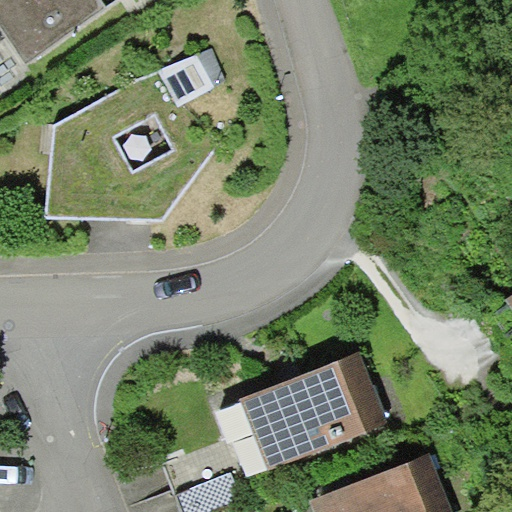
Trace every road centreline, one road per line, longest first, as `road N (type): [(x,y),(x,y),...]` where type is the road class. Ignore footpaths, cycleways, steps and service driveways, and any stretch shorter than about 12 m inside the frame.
road 1 (residential): [(53,317),(237,285),(303,234),(326,196),(336,151),(307,0)]
road 2 (residential): [(53,317),(55,396),(80,511)]
